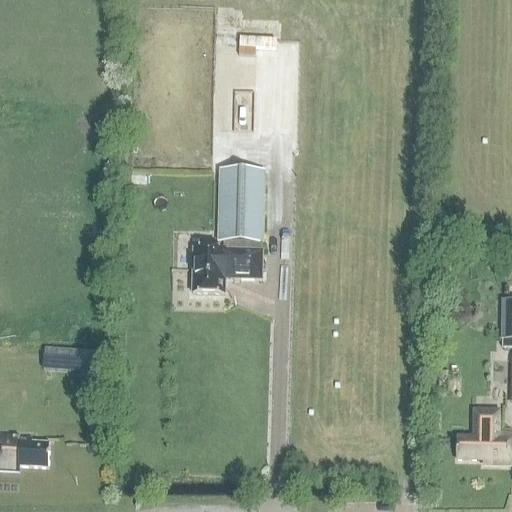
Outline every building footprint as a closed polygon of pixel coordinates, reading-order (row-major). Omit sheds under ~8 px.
[(295,70),(263,69),(263,89),(294,90),(295,70)] [(261,282),(264,173),(219,172),(217,243),(224,243),(224,252),(193,251),(192,295),(224,296),(224,281),(261,282)] [(511,301),(501,302),(501,341),(511,341),(511,301)] [(49,370),(97,370),(98,360),(49,360),(49,370)] [(456,461),(483,462),(483,466),(510,467),(511,435),(496,435),(497,418),(474,417),(473,439),(457,439),(456,461)] [(0,438),(0,472),(19,474),(19,469),(48,470),(49,446),(31,445),(31,440),(0,438)]
